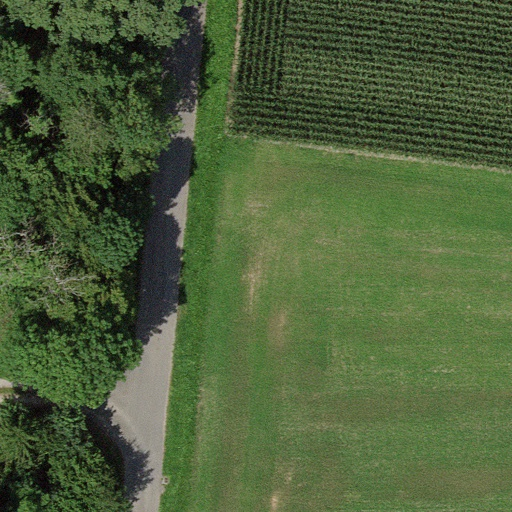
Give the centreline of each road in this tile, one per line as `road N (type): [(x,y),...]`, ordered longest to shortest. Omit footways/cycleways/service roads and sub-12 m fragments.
road 1 (unclassified): [(145,511),(199,0)]
road 2 (track): [(157,386),(0,391)]
